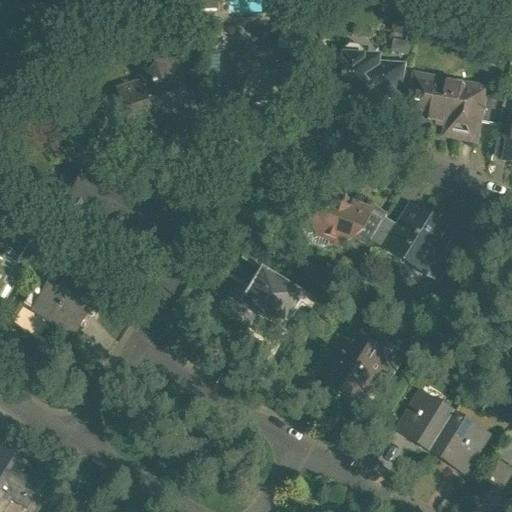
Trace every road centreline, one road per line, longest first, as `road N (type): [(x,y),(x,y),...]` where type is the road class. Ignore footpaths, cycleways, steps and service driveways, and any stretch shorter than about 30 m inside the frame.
road 1 (residential): [(511,208),(396,158),(303,161),(244,190),(137,347)]
road 2 (residential): [(137,347),(297,448)]
road 3 (residential): [(198,511),(80,441)]
road 4 (residential): [(297,448),(399,511)]
